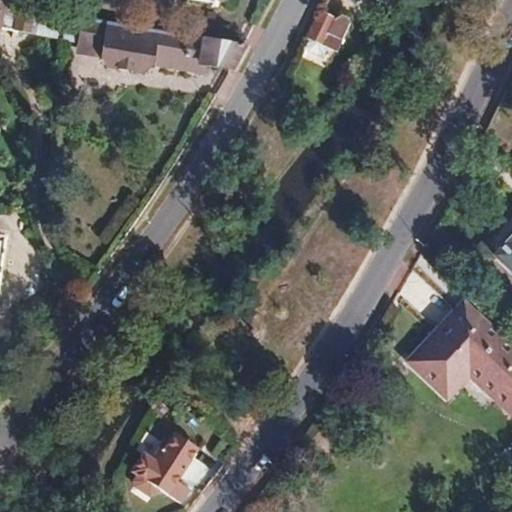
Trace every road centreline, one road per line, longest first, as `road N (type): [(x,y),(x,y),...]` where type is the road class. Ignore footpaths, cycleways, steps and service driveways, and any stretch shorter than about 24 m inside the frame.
road 1 (residential): [(216,511),(405,230),(511,10)]
road 2 (residential): [(296,0),(122,274),(0,446)]
